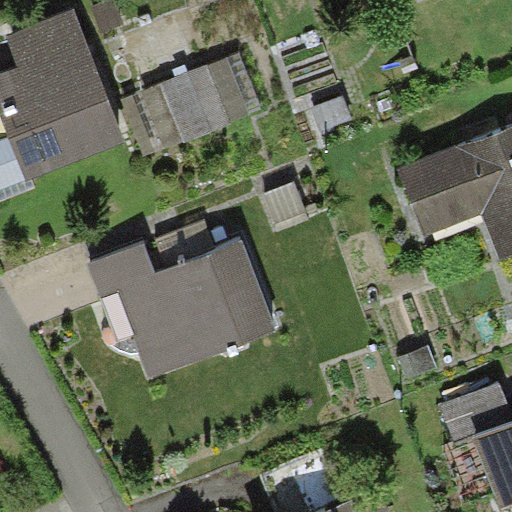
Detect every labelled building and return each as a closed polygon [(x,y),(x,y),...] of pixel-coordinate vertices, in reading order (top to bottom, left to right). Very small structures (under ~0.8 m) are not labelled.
[(0,56),(0,95),(28,164),(126,125),(75,0),(67,0),(9,24),(19,49),(0,56)] [(119,0),(93,0),(103,25),(126,16),(119,0)] [(188,1),(118,29),(132,62),(201,34),(188,1)] [(240,46),(123,92),(145,150),(263,104),(240,46)] [(342,89),(314,100),(323,122),(351,111),(342,89)] [(511,112),(397,157),(425,227),(485,203),(501,245),(511,240),(511,112)] [(294,174),(264,185),(276,216),(306,205),(294,174)] [(156,258),(145,229),(88,252),(102,287),(116,282),(131,318),(150,366),(278,316),(242,224),(156,258)] [(428,338),(397,351),(407,373),(438,361),(428,338)] [(473,419),(511,403),(500,372),(439,395),(455,437),(477,429),(473,419)] [(511,403),(473,419),(477,429),(502,491),(511,487),(511,403)] [(331,486),(263,511),(393,511),(380,477),(334,494),(331,486)]
